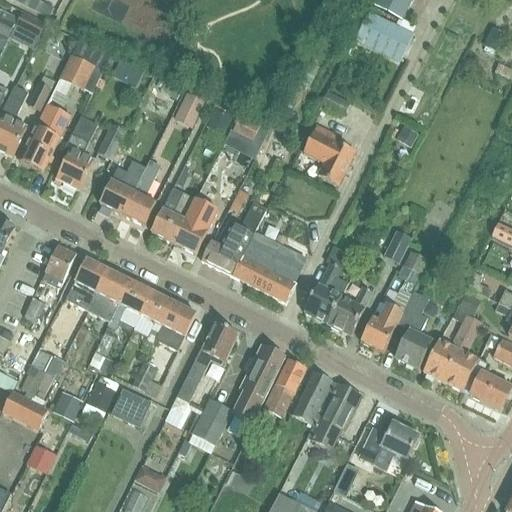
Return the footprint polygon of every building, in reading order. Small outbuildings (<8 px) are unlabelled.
[(32,0),(8,0),(13,3),(30,12),(36,2),(32,0)] [(415,0),(380,0),(375,10),(404,24),(415,0)] [(36,2),(30,12),(49,20),(53,11),(36,2)] [(0,36),(9,41),(19,20),(11,16),(7,23),(0,19),(0,36)] [(45,28),(22,16),(16,28),(39,40),(45,28)] [(413,37),(370,16),(356,46),(399,66),(413,37)] [(489,37),(488,40),(484,48),(495,54),(500,46),(501,43),(489,37)] [(278,63),(302,110),(327,97),(303,50),(278,63)] [(71,59),(60,82),(91,98),(92,97),(103,74),(79,62),(81,57),(74,53),(71,59)] [(511,74),(498,68),(495,76),(511,84),(511,74)] [(44,79),(40,88),(29,110),(40,115),(51,93),(55,85),(44,79)] [(161,94),(177,103),(184,89),(168,81),(161,94)] [(1,118),(4,120),(0,127),(0,155),(12,161),(27,131),(14,125),(18,117),(19,117),(28,100),(24,98),(26,95),(18,91),(14,90),(1,118)] [(187,94),(181,106),(200,115),(205,103),(187,94)] [(350,107),(328,95),(322,108),(344,119),(350,107)] [(71,119),(48,107),(20,165),(43,176),(71,119)] [(212,127),(210,130),(225,137),(227,132),(234,119),(219,112),(212,127)] [(82,158),(97,128),(81,120),(60,162),(64,165),(55,182),(79,194),(94,164),(82,158)] [(232,135),(252,145),(259,130),(240,121),(232,135)] [(111,164),(125,135),(111,128),(97,157),(111,164)] [(324,168),(318,180),(339,190),(356,157),(341,150),(344,144),(317,130),(303,157),(324,168)] [(398,145),(412,153),(419,139),(405,131),(398,145)] [(275,136),(265,155),(283,165),(293,146),(275,136)] [(122,219),(146,172),(132,165),(127,176),(118,171),(111,185),(100,208),(122,219)] [(146,172),(122,219),(144,230),(156,207),(144,201),(160,171),(149,165),(146,172)] [(198,197),(203,188),(195,184),(191,194),(198,197)] [(163,213),(151,237),(173,248),(185,224),(195,204),(173,193),(163,213)] [(240,195),(228,217),(234,220),(236,222),(248,199),(240,195)] [(217,215),(195,204),(185,224),(173,248),(195,259),(217,215)] [(211,247),(201,265),(233,281),(251,245),(255,237),(256,235),(255,235),(257,232),(266,212),(253,206),(243,225),(236,222),(234,220),(229,230),(219,251),(211,247)] [(0,257),(1,258),(14,232),(0,224),(0,257)] [(511,234),(498,228),(491,241),(511,251),(511,234)] [(399,267),(411,242),(397,235),(384,260),(399,267)] [(251,245),(233,281),(265,298),(274,279),(267,275),(280,250),(255,237),(251,245)] [(76,258),(58,249),(43,278),(45,279),(42,283),(59,292),(76,258)] [(274,279),(265,298),(286,308),(295,289),(293,288),(306,263),(280,250),(267,275),(274,279)] [(304,317),(327,328),(341,301),(329,295),(348,258),(334,251),(326,265),(330,267),(319,289),(318,289),(304,317)] [(427,263),(411,255),(404,270),(420,278),(427,263)] [(88,315),(108,274),(86,263),(65,304),(87,315),(88,315)] [(108,329),(115,316),(130,285),(108,274),(88,315),(109,326),(108,329)] [(474,277),(467,291),(479,297),(482,290),(478,288),(481,281),(474,277)] [(141,291),(130,285),(115,316),(122,320),(121,322),(135,329),(140,319),(152,296),(141,291)] [(341,301),(327,328),(351,340),(364,312),(372,296),(363,291),(354,307),(341,301)] [(466,291),(455,313),(473,322),(483,299),(479,298),(468,293),(466,291)] [(403,317),(397,328),(409,334),(395,362),(419,374),(433,345),(419,338),(427,322),(420,319),(428,303),(413,295),(403,317)] [(511,313),(511,297),(506,295),(499,307),(511,313)] [(140,319),(162,330),(173,307),(152,296),(140,319)] [(36,327),(46,308),(33,302),(24,321),(36,327)] [(64,326),(70,309),(52,303),(47,320),(64,326)] [(383,356),(397,328),(403,317),(380,306),(361,346),(383,356)] [(151,351),(152,351),(155,344),(178,355),(184,341),(196,318),(173,307),(162,330),(158,338),(151,351)] [(511,341),(511,313),(499,307),(495,315),(509,322),(508,324),(511,325),(511,333),(509,340),(511,341)] [(439,345),(423,376),(443,386),(472,328),(474,322),(473,322),(455,313),(451,321),(464,327),(454,347),(456,348),(454,352),(439,345)] [(108,329),(104,337),(112,341),(116,333),(121,322),(122,320),(115,316),(108,329)] [(472,328),(443,386),(463,396),(470,382),(478,364),(464,357),(466,353),(468,354),(480,332),(480,331),(482,327),(474,322),(472,328)] [(215,328),(202,355),(201,354),(193,371),(192,371),(177,400),(189,406),(212,360),(223,366),(237,339),(215,328)] [(144,347),(151,351),(158,338),(151,334),(144,347)] [(511,370),(511,349),(491,339),(486,349),(497,354),(493,361),(511,370)] [(285,362),(261,350),(240,392),(247,396),(228,434),(245,443),(285,362)] [(95,356),(89,368),(112,379),(118,367),(104,360),(95,356)] [(45,374),(55,380),(57,381),(64,367),(52,360),(45,374)] [(184,362),(172,386),(180,390),(192,366),(184,362)] [(293,400),(278,393),(279,390),(293,397),(305,373),(288,364),(274,392),(273,391),(262,412),(283,422),(293,400)] [(470,400),(500,415),(511,392),(511,391),(486,379),(491,370),(478,364),(470,382),(477,386),(470,400)] [(144,366),(133,388),(149,396),(151,393),(147,391),(156,372),(144,366)] [(44,403),(55,380),(45,374),(38,371),(27,395),(44,403)] [(310,429),(332,385),(314,376),(292,420),(310,429)] [(106,415),(119,387),(100,379),(97,386),(97,385),(87,407),(106,415)] [(334,387),(306,442),(311,445),(332,455),(342,434),(344,435),(361,401),(337,389),(334,387)] [(123,393),(111,418),(139,431),(151,406),(123,393)] [(2,418),(38,436),(49,415),(12,396),(2,418)] [(63,396),(53,415),(74,425),(83,405),(63,396)] [(233,416),(211,404),(193,438),(215,449),(233,416)] [(86,407),(81,418),(101,427),(106,416),(87,407),(86,407)] [(407,464),(419,441),(393,427),(386,440),(373,433),(359,461),(384,473),(390,462),(391,462),(393,457),(407,464)] [(72,428),(68,436),(76,440),(80,432),(72,428)] [(185,444),(178,457),(184,461),(192,447),(189,446),(185,444)] [(55,460),(39,451),(30,470),(46,479),(55,460)] [(167,481),(142,469),(134,484),(159,497),(167,481)] [(255,486),(232,474),(225,488),(248,500),(255,486)] [(354,488),(341,482),(335,495),(347,501),(354,488)] [(0,511),(4,511),(12,498),(0,491),(0,511)] [(295,511),(298,507),(279,497),(271,511),(295,511)]
